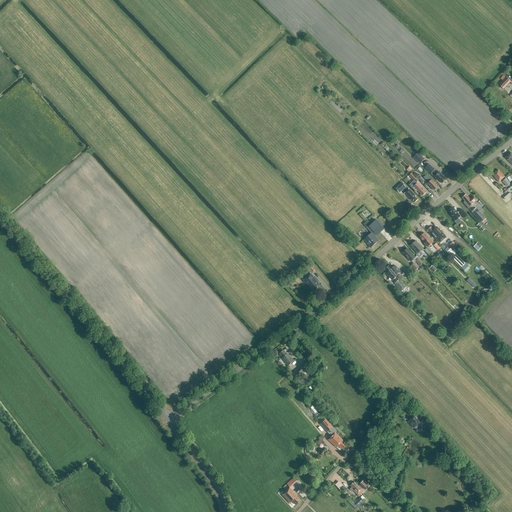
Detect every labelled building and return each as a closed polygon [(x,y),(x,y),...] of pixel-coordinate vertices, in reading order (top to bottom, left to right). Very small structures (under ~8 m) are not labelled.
[(511,81),(506,77),(505,77),(503,75),(500,79),(502,81),(499,85),(504,89),(511,81)] [(413,158),(420,164),(425,159),(418,153),(413,158)] [(442,184),(446,179),(438,171),(436,173),(433,171),(434,170),(429,164),(424,168),(430,174),(433,177),(438,181),(439,181),(442,184)] [(502,175),(498,170),(493,175),(497,179),(496,179),(499,182),(505,177),(502,174),(502,175)] [(417,182),(419,180),(412,172),(409,175),(414,181),(411,184),(411,187),(412,188),(415,192),(417,190),(422,196),(426,192),(417,182)] [(434,190),(438,187),(434,182),(434,181),(427,174),(424,178),(428,183),(427,184),(434,190)] [(507,187),(510,183),(506,178),(502,181),(507,187)] [(395,189),(399,193),(406,187),(401,182),(395,189)] [(418,200),(415,197),(415,196),(409,189),(404,193),(411,200),(412,200),(415,203),(418,200)] [(470,199),(467,194),(463,198),(465,201),(464,201),(465,202),(464,203),(469,208),(471,206),(478,199),(474,195),(470,199)] [(457,213),(452,208),(448,211),(452,215),(451,216),(455,221),(460,216),(457,213)] [(484,225),(487,222),(485,220),(486,219),(476,208),(472,212),(482,223),(484,225)] [(464,218),(467,215),(462,209),(459,212),(464,218)] [(363,240),(370,248),(379,241),(376,237),(380,233),(376,229),(380,226),(376,221),(371,225),(370,224),(369,225),(368,224),(365,227),(371,233),(363,240)] [(482,226),(479,224),(477,226),(479,229),(482,232),(485,229),(482,226)] [(437,237),(439,235),(435,229),(434,230),(431,227),(428,230),(433,236),(434,235),(437,237)] [(428,247),(433,243),(424,233),(420,237),(425,243),(424,244),(428,247)] [(415,241),(410,246),(417,254),(416,255),(419,258),(423,254),(421,252),(423,250),(415,241)] [(482,247),(478,243),(473,247),(478,251),(482,247)] [(411,261),(416,257),(408,249),(403,253),(408,259),(408,258),(411,261)] [(462,267),(465,263),(451,249),(447,253),(462,267)] [(392,268),(389,265),(384,270),(387,273),(386,274),(392,280),(398,275),(397,274),(400,271),(395,265),(392,268)] [(319,285),(310,274),(302,280),(305,284),(306,283),(312,291),(319,285)] [(402,291),(406,287),(399,280),(395,284),(402,291)] [(287,355),(283,350),(280,353),(281,355),(280,355),(289,366),(294,362),(287,354),(287,355)] [(302,374),(309,367),(304,362),(297,369),(302,374)] [(412,412),(408,407),(405,410),(406,412),(405,412),(410,418),(409,419),(410,421),(408,422),(414,429),(415,428),(417,430),(420,427),(418,425),(420,423),(413,415),(415,414),(413,411),(412,412)] [(437,432),(431,425),(425,418),(421,422),(427,429),(427,428),(433,435),(437,432)] [(342,448),(343,450),(347,446),(343,442),(344,441),(336,433),(337,432),(326,420),(320,424),(331,436),(328,440),(337,448),(338,446),(342,449),(342,448)] [(317,475),(311,467),(306,471),(312,478),(317,475)] [(364,479),(359,485),(363,488),(366,490),(371,485),(364,479)] [(335,483),(340,489),(344,486),(339,480),(335,483)] [(358,486),(354,482),(350,486),(352,487),(350,489),(352,492),(353,491),(359,496),(365,490),(363,488),(359,485),(358,486)] [(290,488),(282,495),(290,503),(292,501),(296,505),(301,500),(297,496),(290,488)] [(359,507),(364,501),(360,497),(355,503),(359,507)]
